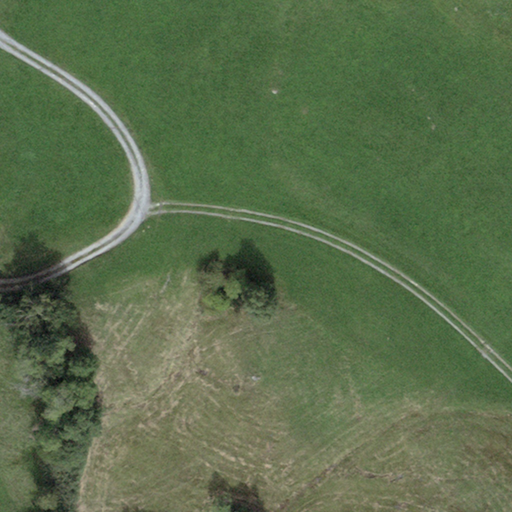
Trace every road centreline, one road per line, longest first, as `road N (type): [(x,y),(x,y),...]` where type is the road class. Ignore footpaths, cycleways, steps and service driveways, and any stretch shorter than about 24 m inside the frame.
road 1 (track): [(138,214),(191,207),(289,226),(370,259),(455,322),(511,378)]
road 2 (track): [(0,280),(54,270),(117,239),(138,214),(141,184),(113,120),(0,40)]
